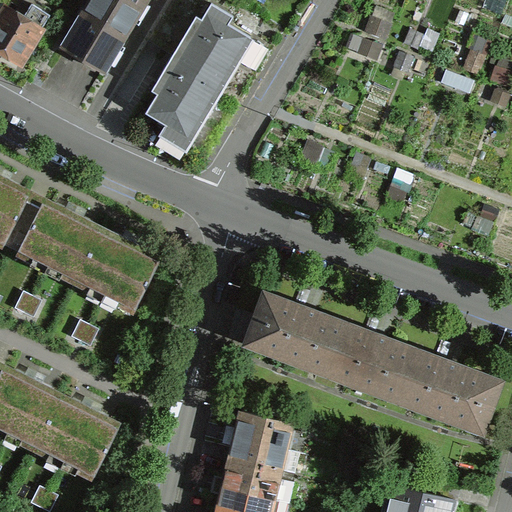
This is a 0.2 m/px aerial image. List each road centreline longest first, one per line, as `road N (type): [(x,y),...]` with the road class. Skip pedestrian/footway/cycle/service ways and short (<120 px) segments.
road 1 (residential): [(159,511),(221,264),(223,207)]
road 2 (tertiary): [(511,323),(223,207)]
road 3 (tertiary): [(0,100),(129,169),(223,207)]
road 4 (residential): [(327,0),(232,155),(223,207)]
